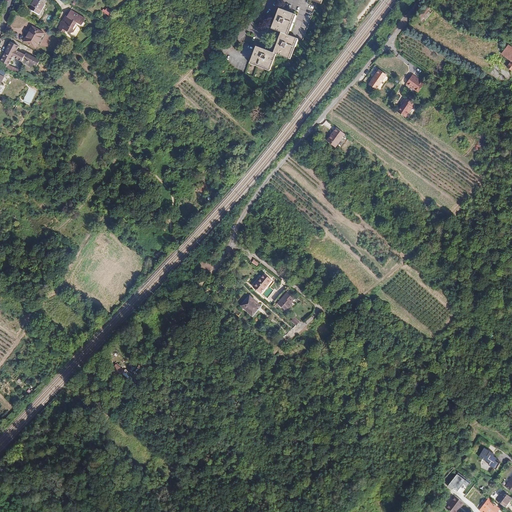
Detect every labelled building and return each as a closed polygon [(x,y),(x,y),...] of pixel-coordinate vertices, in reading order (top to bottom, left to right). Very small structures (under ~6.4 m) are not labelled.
[(45,0),(31,0),(27,10),(39,16),(45,3),(44,2),(45,0)] [(113,12),(108,8),(106,11),(104,9),(103,11),(110,17),(113,12)] [(288,34),(295,14),(279,8),(275,18),(272,28),(282,32),(288,34)] [(427,11),(423,9),(418,15),(422,18),(427,11)] [(85,20),(70,11),(66,18),(67,18),(63,24),(61,22),(59,25),(60,25),(56,31),(62,35),(64,32),(69,34),(73,33),(78,25),(81,27),(85,20)] [(43,32),(31,25),(22,41),(35,48),(43,32)] [(288,34),(282,32),(278,43),(274,53),(277,54),(290,59),(298,38),(288,34)] [(18,46),(9,41),(6,47),(7,47),(0,61),(8,66),(12,58),(21,62),(21,63),(31,68),(33,65),(36,67),(39,60),(25,53),(24,55),(16,51),(18,46)] [(277,54),(274,53),(262,48),(256,46),(250,62),(271,70),(277,54)] [(376,89),(386,74),(378,69),(368,84),(376,89)] [(417,77),(414,74),(407,84),(420,92),(426,83),(417,77)] [(415,103),(407,97),(405,100),(406,101),(403,105),(399,112),(407,117),(414,107),(413,106),(415,103)] [(331,139),(340,145),(343,141),(347,136),(338,130),(334,135),(331,139)] [(469,244),(466,241),(461,247),(464,250),(469,244)] [(255,260),(253,263),(259,268),(261,265),(255,260)] [(276,285),(266,276),(264,278),(274,286),(276,285)] [(258,285),(273,296),(274,294),(270,291),(274,286),(264,278),(258,285)] [(254,289),(268,301),(273,296),(258,285),(254,289)] [(292,304),(296,301),(289,294),(287,296),(290,299),(288,301),(285,298),(284,299),(292,307),(294,306),(292,304)] [(262,307),(250,297),(242,307),(253,317),(262,307)] [(287,313),(292,307),(284,299),(281,302),(278,305),(287,313)] [(230,318),(228,316),(223,322),(225,324),(226,323),(229,325),(232,321),(229,320),(230,318)] [(495,455),(494,452),(486,446),(483,451),(501,462),(502,461),(498,459),(499,457),(495,455)] [(491,462),(490,464),(497,468),(501,462),(483,451),(480,455),(487,460),(491,462)] [(511,472),(503,483),(511,490),(511,472)] [(503,503),(509,495),(500,488),(494,496),(503,503)] [(451,501),(460,508),(463,505),(466,501),(457,494),(451,501)] [(497,511),(500,509),(492,503),(489,500),(482,510),(484,511),(486,511),(487,511),(497,511)] [(447,506),(454,511),(456,511),(460,508),(451,501),(447,506)]
